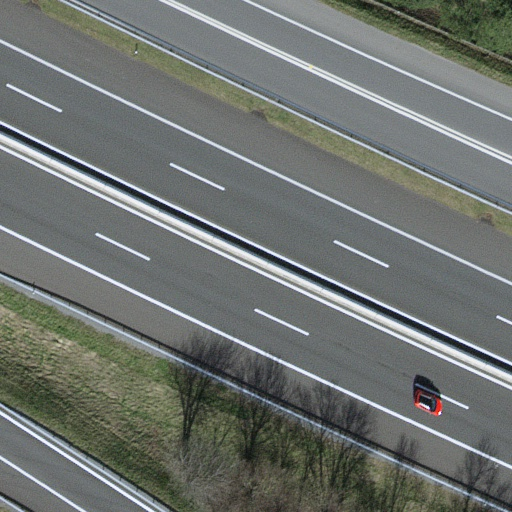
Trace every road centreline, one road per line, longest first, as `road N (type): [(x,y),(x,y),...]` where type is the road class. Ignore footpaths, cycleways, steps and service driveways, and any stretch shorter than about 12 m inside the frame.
road 1 (motorway): [(0,194),(242,321),(511,443)]
road 2 (motorway): [(511,319),(0,75)]
road 3 (motorway): [(511,182),(121,0)]
road 4 (motorway): [(511,139),(139,0)]
road 5 (motorway): [(0,436),(117,511)]
